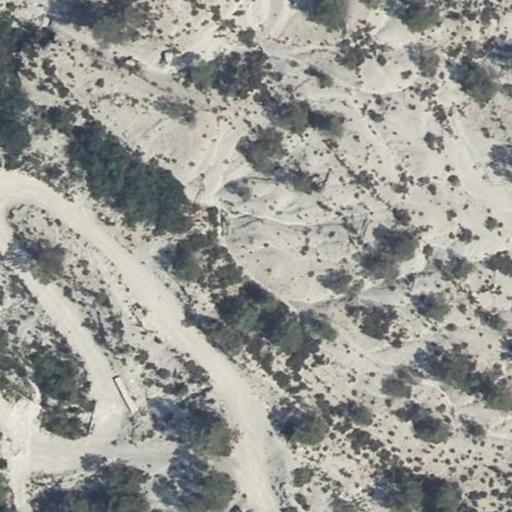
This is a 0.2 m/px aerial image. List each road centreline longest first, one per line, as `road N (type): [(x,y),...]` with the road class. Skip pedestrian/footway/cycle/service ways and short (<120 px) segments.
road 1 (track): [(0,199),(7,187),(40,181),(219,365),(283,511)]
road 2 (track): [(0,415),(60,453),(97,452),(111,420),(112,389),(0,217)]
